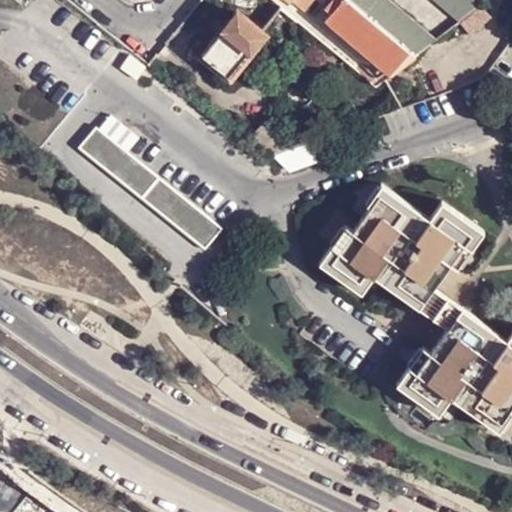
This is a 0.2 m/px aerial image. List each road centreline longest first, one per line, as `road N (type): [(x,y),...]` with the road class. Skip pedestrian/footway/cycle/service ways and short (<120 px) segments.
road 1 (tertiary): [(346,511),(107,387),(0,308)]
road 2 (tertiary): [(0,358),(118,434),(266,511)]
